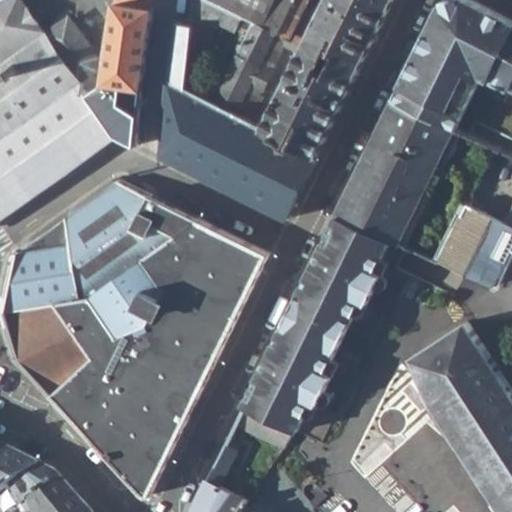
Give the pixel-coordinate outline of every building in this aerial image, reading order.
[(0,216),(117,134),(140,146),(149,52),(154,7),(125,3),(118,1),(108,81),(91,93),(81,80),(98,67),(99,57),(69,19),(47,34),(22,0),(10,0),(0,7),(0,216)] [(229,9),(211,0),(194,0),(194,23),(221,26),(229,9)] [(211,0),(229,9),(244,16),(277,32),(292,0),(211,0)] [(292,0),(277,32),(289,38),(308,0),(292,0)] [(293,40),(358,71),(393,0),(327,0),(308,40),(296,35),(293,40)] [(511,19),(473,0),(451,0),(440,6),(393,103),(452,131),(455,132),(483,75),(511,89),(511,19)] [(289,38),(277,32),(244,16),(240,24),(250,29),(216,103),(317,153),(358,71),(293,40),(289,38)] [(188,90),(194,23),(176,22),(164,157),(286,217),(317,153),(216,103),(188,90)] [(452,131),(393,103),(338,216),(392,241),(397,244),(452,131)] [(19,254),(6,311),(13,334),(22,361),(146,496),(153,493),(271,252),(200,218),(121,179),(19,254)] [(511,251),(511,225),(468,205),(441,264),(495,288),(511,251)] [(244,405),(297,433),(312,402),(317,405),(332,376),(326,373),(361,301),(368,304),(381,276),(376,274),(383,260),(387,252),(392,241),(338,216),(244,405)] [(468,320),(415,354),(434,397),(509,511),(511,511),(511,386),(481,339),(468,320)] [(0,496),(45,466),(0,443),(0,496)] [(240,511),(248,501),(220,486),(238,451),(225,444),(192,511),(240,511)] [(0,511),(21,511),(23,511),(24,511),(95,511),(60,474),(45,466),(0,496),(0,511)]
